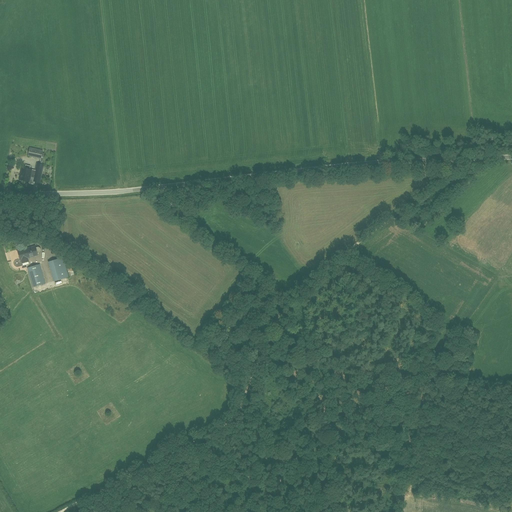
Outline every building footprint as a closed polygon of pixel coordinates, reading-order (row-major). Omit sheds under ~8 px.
[(28,156),(41,159),(42,150),(30,148),(28,156)] [(39,183),(43,165),(37,163),(35,170),(21,167),(20,173),(19,180),(29,182),(30,179),(33,180),(33,181),(39,183)] [(37,254),(39,253),(40,253),(41,252),(41,251),(41,249),(40,248),(40,247),(39,247),(37,247),(35,247),(35,246),(24,250),(24,249),(18,250),(20,260),(21,260),(22,262),(28,260),(27,258),(38,255),(37,254)] [(53,281),(68,277),(62,258),(48,262),(53,281)] [(33,287),(45,284),(39,264),(27,268),(33,287)]
